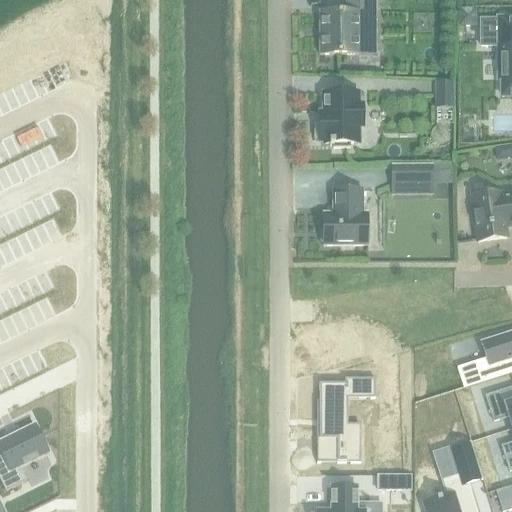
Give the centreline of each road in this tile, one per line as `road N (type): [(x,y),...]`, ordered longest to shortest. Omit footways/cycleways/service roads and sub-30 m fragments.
road 1 (unknown): [(135,511),(130,0)]
road 2 (residential): [(278,0),(278,511)]
